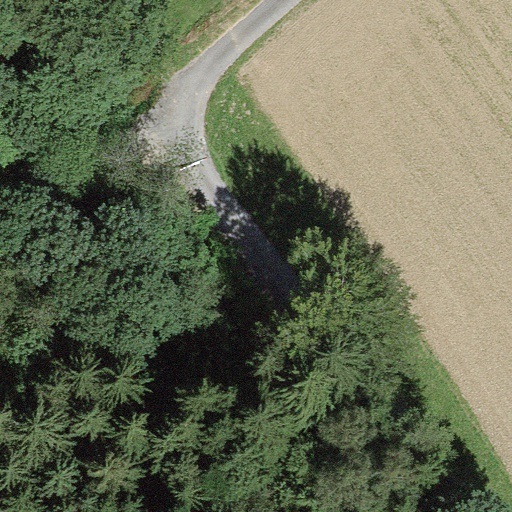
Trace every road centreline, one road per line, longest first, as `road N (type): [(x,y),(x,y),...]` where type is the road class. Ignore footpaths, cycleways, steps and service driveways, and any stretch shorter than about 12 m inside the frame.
road 1 (track): [(450,511),(141,115)]
road 2 (track): [(269,0),(141,115)]
road 3 (track): [(141,115),(103,154),(0,200)]
